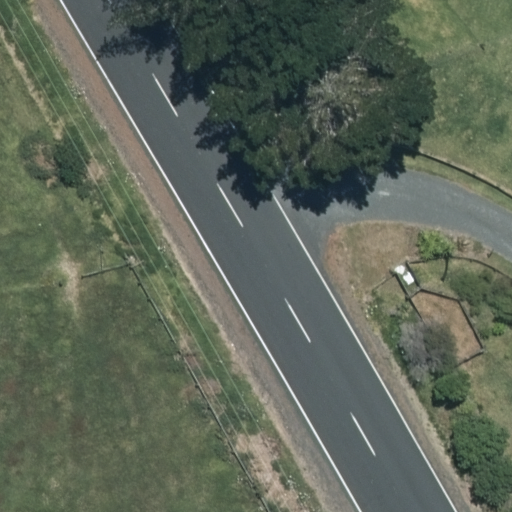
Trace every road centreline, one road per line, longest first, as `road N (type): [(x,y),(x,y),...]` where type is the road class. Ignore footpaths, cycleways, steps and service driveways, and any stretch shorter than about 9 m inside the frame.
road 1 (tertiary): [(406,511),(104,0)]
road 2 (unknown): [(243,235),(338,200),(402,190),(457,201),(511,233)]
